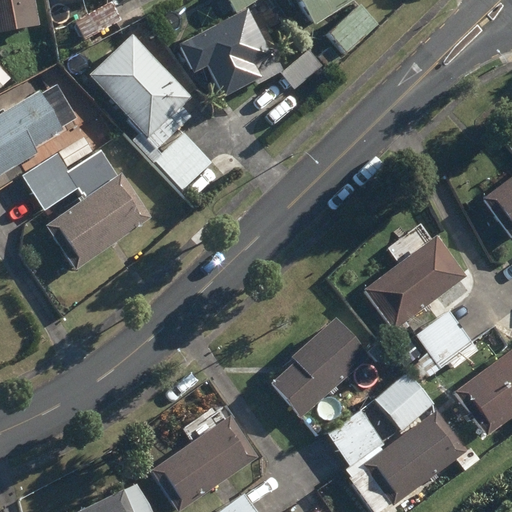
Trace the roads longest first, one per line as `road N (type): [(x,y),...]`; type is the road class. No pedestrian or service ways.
road 1 (tertiary): [(0,430),(144,353),(391,105)]
road 2 (tertiary): [(511,25),(391,105)]
road 3 (tertiary): [(391,105),(479,0)]
